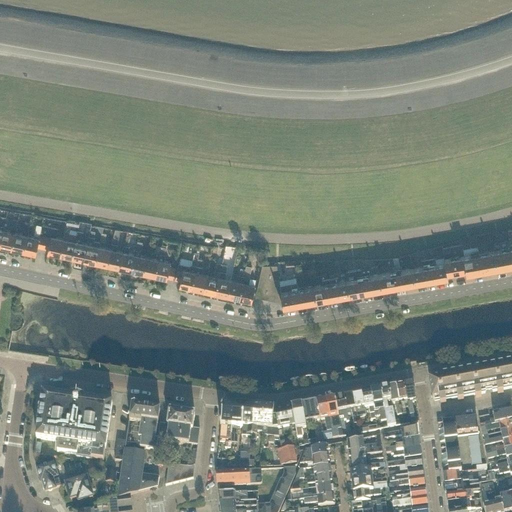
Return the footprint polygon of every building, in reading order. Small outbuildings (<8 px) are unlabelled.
[(27,234),(32,214),(27,213),(23,233),(16,231),(12,247),(24,250),(27,234)] [(16,231),(18,218),(13,217),(11,230),(4,228),(0,245),(12,247),(16,231)] [(40,234),(42,225),(37,224),(36,230),(34,235),(27,234),(24,250),(36,253),(38,246),(37,246),(40,234)] [(58,228),(42,224),(42,225),(40,234),(45,236),(51,237),(48,248),(49,248),(48,251),(60,254),(63,238),(56,236),(58,228)] [(69,233),(70,225),(66,224),(63,238),(60,254),(72,256),(75,240),(69,239),(70,233),(69,233)] [(116,249),(120,229),(115,228),(111,248),(107,264),(119,267),(123,250),(116,249)] [(81,241),(84,231),(77,229),(75,240),(72,256),(84,259),(87,243),(81,241)] [(93,236),(94,230),(90,229),(87,243),(84,259),(96,261),(99,245),(100,240),(94,239),(95,236),(93,236)] [(128,245),(130,235),(126,234),(123,250),(119,267),(131,269),(135,253),(128,252),(130,246),(128,245)] [(141,248),(143,241),(138,240),(135,253),(131,269),(143,272),(147,256),(140,254),(142,248),(141,248)] [(511,241),(509,242),(509,240),(494,243),(495,248),(498,267),(511,264),(511,241)] [(464,254),(465,254),(463,243),(443,247),(446,261),(448,272),(467,269),(464,254)] [(111,248),(99,245),(96,261),(107,264),(111,248)] [(165,253),(166,246),(161,245),(160,252),(159,258),(155,275),(167,277),(168,277),(167,277),(170,265),(171,261),(164,259),(165,253)] [(467,272),(498,267),(495,248),(465,254),(464,254),(467,269),(467,272)] [(155,275),(159,258),(147,256),(143,272),(155,275)] [(192,287),(199,258),(194,257),(192,263),(191,263),(191,265),(179,262),(178,267),(183,268),(181,280),(180,284),(192,287)] [(222,263),(224,258),(218,257),(216,269),(215,269),(214,275),(208,273),(204,289),(216,292),(222,263)] [(446,261),(436,263),(435,257),(422,260),(423,265),(413,267),(416,281),(449,275),(448,272),(446,261)] [(202,265),(203,259),(199,258),(192,287),(204,289),(208,273),(201,272),(203,266),(202,265)] [(226,271),(227,264),(222,263),(216,292),(228,295),(232,279),(225,277),(227,271),(226,271)] [(283,302),(281,290),(280,284),(277,264),(262,265),(256,296),(283,302)] [(173,278),(175,267),(170,265),(167,277),(168,277),(173,278)] [(252,266),(247,265),(246,268),(240,297),(252,300),(256,284),(249,282),(250,276),(249,276),(252,266)] [(181,280),(183,268),(178,267),(175,279),(181,280)] [(240,297),(246,268),(241,267),(238,280),(232,279),(228,295),(240,297)] [(383,287),(416,281),(413,267),(380,273),(383,287)] [(350,293),(383,287),(380,273),(347,279),(350,293)] [(339,280),(338,276),(322,279),(323,283),(314,285),(317,299),(350,293),(347,279),(339,280)] [(298,287),(296,281),(280,284),(281,290),(283,302),(284,305),(317,299),(314,285),(298,287)] [(503,390),(509,389),(504,367),(487,370),(487,371),(484,372),(484,371),(463,374),(468,397),(475,396),(476,398),(482,397),(481,394),(486,394),(485,391),(493,390),(493,392),(498,391),(498,394),(504,393),(503,390)] [(464,398),(468,397),(463,374),(447,377),(447,379),(444,379),(444,378),(429,381),(433,401),(440,400),(441,405),(447,404),(445,399),(451,397),(452,400),(458,399),(458,402),(464,401),(464,398)] [(412,403),(416,402),(413,384),(405,385),(408,402),(410,416),(415,415),(412,403)] [(408,420),(407,415),(404,402),(408,402),(405,385),(404,385),(397,387),(402,415),(403,416),(403,420),(404,425),(410,424),(409,420),(408,420)] [(398,416),(402,415),(397,387),(389,388),(392,405),(396,404),(398,416)] [(395,421),(392,405),(389,388),(381,390),(388,429),(396,427),(395,421)] [(384,430),(388,429),(381,390),(371,392),(376,417),(381,417),(382,423),(382,422),(384,430)] [(376,420),(376,417),(371,392),(362,393),(365,409),(369,409),(372,420),(376,420)] [(368,422),(365,409),(362,393),(353,395),(356,409),(358,419),(362,418),(363,423),(368,422)] [(56,396),(43,394),(41,409),(40,409),(40,411),(40,414),(40,415),(39,418),(39,419),(39,421),(38,421),(38,423),(39,423),(37,439),(43,440),(59,443),(58,453),(77,456),(76,458),(104,462),(106,449),(110,425),(114,426),(115,418),(111,417),(113,404),(100,402),(84,400),(84,398),(80,398),(76,397),(72,397),(72,398),(56,396)] [(358,419),(356,409),(353,395),(344,397),(347,411),(352,410),(355,430),(360,429),(359,427),(358,419)] [(349,423),(347,411),(344,397),(336,398),(338,413),(339,418),(344,417),(345,422),(347,421),(347,423),(349,423)] [(333,439),(340,438),(339,430),(342,430),(339,418),(338,413),(336,398),(326,400),(332,432),(332,434),(333,439)] [(327,433),(332,432),(326,400),(317,402),(320,421),(325,420),(327,433)] [(305,423),(320,421),(317,402),(302,405),(305,423)] [(306,428),(305,423),(302,405),(292,407),(295,425),(298,439),(303,438),(301,429),(306,428)] [(138,407),(133,406),(127,449),(118,447),(119,445),(118,445),(115,465),(124,466),(119,499),(131,496),(158,488),(160,478),(143,476),(146,454),(146,450),(158,452),(159,441),(161,426),(158,426),(161,411),(152,409),(143,408),(138,407)] [(234,407),(232,407),(223,406),(223,410),(222,410),(222,412),(223,412),(222,425),(221,425),(221,427),(222,427),(220,443),(226,444),(224,458),(230,459),(230,448),(231,444),(234,407)] [(243,428),(244,408),(234,407),(231,444),(238,445),(239,433),(237,431),(237,428),(243,428)] [(278,429),(295,425),(292,407),(274,410),(278,429)] [(252,438),(254,408),(244,408),(243,428),(242,430),(245,430),(245,427),(248,427),(247,437),(252,438)] [(263,428),(265,409),(254,408),(252,438),(252,440),(257,440),(258,432),(263,432),(263,428)] [(278,429),(274,410),(265,409),(263,428),(268,428),(267,437),(270,437),(269,444),(274,445),(275,437),(279,438),(278,429)] [(486,427),(492,426),(511,421),(511,415),(511,411),(493,415),(494,421),(485,423),(486,427)] [(172,412),(170,412),(168,427),(161,426),(159,441),(198,447),(201,431),(193,430),(195,415),(194,415),(180,413),(172,412)] [(461,422),(462,435),(479,433),(477,420),(461,422)] [(511,430),(511,421),(492,426),(486,427),(487,431),(500,428),(502,433),(511,430)] [(462,435),(461,422),(438,425),(440,438),(456,436),(462,435)] [(369,432),(369,428),(368,426),(359,427),(360,429),(361,434),(369,432)] [(403,442),(420,440),(418,429),(384,435),(385,440),(399,438),(400,443),(403,442)] [(486,446),(501,442),(511,439),(511,430),(502,433),(503,438),(490,440),(489,436),(484,437),(486,446)] [(349,453),(382,449),(381,436),(377,437),(378,445),(364,447),(364,439),(348,443),(348,451),(349,453)] [(458,448),(456,436),(440,438),(441,451),(458,448)] [(472,467),(482,465),(479,437),(469,438),(472,467)] [(511,449),(511,439),(501,442),(502,444),(504,444),(505,446),(496,448),(497,452),(511,449)] [(387,454),(392,453),(421,450),(420,440),(403,442),(403,447),(386,449),(387,454)] [(281,443),(282,450),(294,448),(293,441),(281,443)] [(329,457),(329,455),(328,447),(312,450),(306,451),(302,460),(303,460),(329,457)] [(297,463),(295,453),(294,448),(282,450),(285,466),(297,463)] [(460,460),(458,448),(441,451),(443,463),(460,460)] [(365,456),(383,453),(382,449),(349,453),(350,463),(366,461),(365,456)] [(511,458),(511,449),(497,452),(487,455),(488,459),(507,455),(508,459),(511,458)] [(405,462),(422,460),(421,450),(392,453),(392,456),(394,455),(394,458),(405,457),(405,462)] [(330,466),(329,459),(329,457),(303,460),(301,464),(309,464),(309,461),(313,461),(314,468),(330,466)] [(498,471),(499,470),(501,470),(511,467),(511,458),(508,459),(509,463),(497,466),(498,471)] [(422,460),(405,462),(388,464),(389,469),(406,466),(406,471),(408,471),(423,469),(422,460)] [(444,475),(459,473),(461,473),(460,460),(443,463),(444,475)] [(366,466),(366,461),(350,463),(351,473),(372,471),(378,470),(380,470),(380,464),(366,466)] [(53,479),(58,477),(53,464),(37,470),(41,482),(43,482),(44,487),(44,488),(44,490),(46,491),(46,492),(49,491),(50,492),(52,491),(53,490),(56,489),(62,487),(59,480),(54,482),(53,479)] [(182,475),(183,466),(170,465),(169,472),(175,473),(182,475)] [(196,467),(189,467),(183,466),(182,475),(195,473),(196,467)] [(331,476),(331,475),(330,466),(314,468),(315,476),(311,476),(311,479),(331,476)] [(511,477),(511,476),(511,467),(501,470),(499,470),(500,475),(511,473),(511,477)] [(390,483),(399,482),(425,479),(423,469),(408,471),(408,477),(390,479),(390,483)] [(295,481),(300,480),(305,480),(304,470),(300,470),(295,481)] [(250,476),(250,473),(250,471),(229,472),(217,472),(218,487),(220,487),(232,486),(251,485),(250,476)] [(352,483),(368,481),(373,481),(372,471),(351,473),(352,483)] [(116,484),(117,473),(107,472),(106,482),(116,484)] [(173,485),(175,473),(169,472),(166,487),(170,486),(173,485)] [(180,483),(182,475),(175,473),(173,485),(176,484),(180,483)] [(195,473),(188,474),(182,475),(180,483),(184,482),(187,481),(191,480),(194,480),(195,473)] [(468,477),(460,479),(459,473),(444,475),(445,485),(464,483),(469,482),(468,477)] [(292,484),(296,475),(284,475),(282,480),(292,484)] [(251,485),(261,485),(262,484),(263,484),(263,483),(262,476),(250,476),(251,485)] [(333,486),(332,479),(331,476),(311,479),(306,479),(307,485),(316,483),(316,488),(333,486)] [(94,499),(87,479),(66,485),(68,489),(65,490),(68,498),(70,497),(71,501),(78,499),(79,503),(94,499)] [(292,484),(282,480),(281,479),(279,484),(290,489),(292,484)] [(410,491),(426,489),(425,479),(399,482),(400,487),(410,486),(410,491)] [(300,480),(295,481),(291,491),(301,490),(300,480)] [(369,485),(368,481),(352,483),(354,494),(381,490),(385,490),(388,489),(387,483),(369,485)] [(471,487),(470,482),(469,482),(464,483),(445,485),(447,495),(481,491),(479,486),(471,487)] [(497,501),(494,487),(493,483),(489,484),(489,488),(494,511),(503,511),(501,500),(497,501)] [(287,494),(290,489),(279,484),(276,489),(279,491),(287,494)] [(494,511),(489,488),(489,484),(484,485),(488,503),(483,504),(484,511),(494,511)] [(334,496),(334,494),(333,486),(316,488),(317,496),(313,496),(311,495),(304,496),(304,500),(334,496)] [(511,511),(511,506),(509,494),(507,488),(503,489),(505,495),(500,496),(501,500),(503,511),(509,511),(510,511),(511,511)] [(287,494),(279,491),(276,489),(274,495),(276,495),(285,499),(287,494)] [(393,503),(401,502),(427,499),(426,489),(410,491),(411,496),(392,499),(393,503)] [(355,504),(371,502),(370,497),(382,496),(381,490),(354,494),(355,504)] [(466,498),(481,497),(481,491),(447,495),(448,505),(467,502),(466,498)] [(220,504),(232,503),(241,503),(241,498),(248,497),(248,493),(221,494),(219,494),(220,504)] [(285,499),(276,495),(274,495),(272,500),(274,500),(283,505),(285,499)] [(119,509),(132,508),(131,496),(119,499),(118,499),(119,509)] [(335,506),(334,498),(334,496),(304,500),(305,505),(318,504),(319,508),(335,506)] [(117,500),(114,501),(113,501),(111,502),(112,510),(118,510),(119,509),(118,499),(117,500)] [(427,499),(401,502),(393,503),(393,507),(412,505),(413,511),(428,509),(427,499)] [(283,505),(274,500),(272,500),(270,505),(271,506),(280,510),(283,505)] [(448,511),(471,511),(474,511),(481,511),(482,511),(482,505),(481,501),(467,502),(448,505),(448,511)] [(221,511),(236,511),(236,508),(257,506),(257,502),(241,503),(232,503),(220,504),(221,511)] [(282,511),(286,511),(290,504),(286,502),(282,511)]
